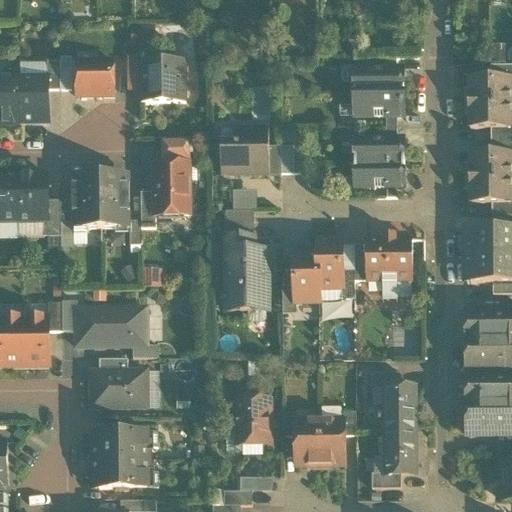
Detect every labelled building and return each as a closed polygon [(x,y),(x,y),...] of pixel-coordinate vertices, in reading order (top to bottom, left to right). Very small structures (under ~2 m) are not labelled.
[(131,27),(131,52),(149,52),(149,27),(131,27)] [(492,47),(492,66),(506,66),(506,47),(492,47)] [(129,94),(141,94),(140,64),(140,58),(128,58),(129,94)] [(141,106),(186,106),(186,64),(140,64),(141,94),(141,106)] [(21,66),(21,81),(48,81),(47,65),(21,66)] [(49,81),(49,94),(61,93),(60,72),(60,65),(47,65),(48,81),(49,81)] [(77,100),(115,100),(114,65),(77,65),(77,100)] [(511,82),(511,68),(491,68),(491,80),(511,80),(511,82)] [(354,73),(355,96),(404,95),(403,79),(400,72),(383,73),(383,71),(374,71),(374,73),(354,73)] [(60,72),(61,93),(72,93),(72,72),(60,72)] [(465,100),(465,106),(511,106),(511,82),(511,80),(491,80),(469,80),(470,92),(470,100),(465,100)] [(0,127),(21,127),(21,81),(0,81),(0,127)] [(48,81),(21,81),(21,127),(49,127),(49,94),(49,81),(48,81)] [(404,112),(404,95),(355,96),(355,119),(375,119),(375,121),(383,121),(383,119),(400,119),(404,112)] [(511,129),(511,106),(465,106),(465,112),(470,112),(470,120),(470,131),(491,131),(511,131),(511,129)] [(491,131),(491,143),(511,143),(511,129),(511,131),(491,131)] [(221,179),(270,179),(269,150),(269,130),(234,130),(234,146),(221,146),(221,179)] [(355,143),(355,166),(404,166),(404,149),(400,143),(383,143),(383,141),(375,141),(375,143),(355,143)] [(511,143),(491,143),(491,155),(511,155),(511,157),(511,143)] [(162,165),(188,165),(188,155),(183,155),(183,146),(162,146),(162,165)] [(270,179),(281,179),(281,177),(281,150),(269,150),(270,179)] [(281,177),(294,177),(293,150),(281,150),(281,177)] [(305,150),(293,150),(294,177),(305,177),(305,150)] [(466,175),(466,181),(511,181),(511,157),(511,155),(491,155),(470,155),(470,167),(471,175),(466,175)] [(404,182),(404,166),(355,166),(355,190),(375,189),(375,191),(384,191),(384,189),(401,189),(404,182)] [(156,219),(189,219),(188,168),(155,168),(156,196),(156,219)] [(118,176),(101,177),(102,233),(130,232),(129,186),(118,186),(118,176)] [(0,225),(18,225),(18,177),(0,177),(0,225)] [(47,177),(18,177),(18,225),(44,225),(47,225),(47,204),(47,177)] [(88,233),(102,233),(101,177),(84,177),(84,187),(73,187),(73,225),(74,233),(88,233)] [(511,204),(511,181),(466,181),(466,187),(471,187),(471,195),(471,206),(492,206),(511,206),(511,204)] [(233,194),(233,215),(254,215),(257,215),(256,194),(233,194)] [(142,225),(142,232),(156,232),(156,219),(156,196),(142,196),(142,225)] [(492,206),(492,218),(511,218),(511,203),(511,204),(511,206),(492,206)] [(44,225),(44,240),(62,240),(61,225),(61,204),(47,204),(47,225),(44,225)] [(226,241),(255,241),(254,215),(233,215),(226,215),(226,241)] [(511,218),(492,218),(492,230),(511,229),(511,218)] [(0,242),(19,243),(18,225),(0,225),(0,242)] [(44,225),(18,225),(19,243),(44,242),(44,240),(44,225)] [(62,249),(74,249),(74,233),(73,225),(61,225),(62,240),(62,249)] [(130,225),(130,249),(142,249),(142,232),(142,225),(130,225)] [(466,230),(467,258),(511,257),(511,229),(492,230),(466,230)] [(88,233),(74,233),(74,249),(88,249),(88,233)] [(367,285),(382,284),(382,278),(397,278),(397,284),(411,284),(413,284),(412,267),(412,243),(396,243),(396,238),(383,238),(383,243),(367,243),(367,249),(367,271),(367,284),(367,285)] [(226,241),(226,273),(269,272),(269,254),(255,254),(255,241),(226,241)] [(424,242),(412,243),(412,267),(424,267),(424,242)] [(318,257),(319,291),(342,291),(343,291),(343,275),(342,249),(342,243),(318,243),(318,257)] [(342,249),(343,275),(343,291),(342,291),(342,303),(355,303),(355,284),(355,275),(355,249),(342,249)] [(355,249),(355,271),(367,271),(367,249),(355,249)] [(296,305),(319,305),(319,291),(318,257),(295,257),(295,289),(295,305),(296,305)] [(511,257),(467,258),(467,286),(493,286),(511,285),(511,257)] [(121,275),(128,287),(139,280),(131,268),(121,275)] [(355,284),(367,284),(367,271),(355,271),(355,275),(355,284)] [(142,272),(142,292),(166,292),(165,272),(142,272)] [(226,315),(249,315),(267,315),(269,315),(269,289),(266,289),(266,274),(269,274),(269,272),(226,273),(226,294),(223,299),(223,306),(226,310),(226,315)] [(411,296),(411,284),(397,284),(397,278),(382,278),(382,284),(383,296),(386,300),(408,300),(411,296)] [(493,298),(511,297),(511,285),(493,286),(493,298)] [(283,317),(297,317),(296,305),(295,305),(295,289),(283,289),(283,317)] [(342,303),(342,291),(319,291),(319,305),(342,304),(342,303)] [(63,307),(63,335),(77,335),(76,313),(77,313),(77,305),(63,305),(63,307)] [(48,335),(63,335),(63,307),(48,307),(48,321),(48,335)] [(468,350),(468,375),(511,375),(511,310),(467,311),(468,337),(465,340),(465,347),(468,350)] [(77,335),(77,351),(133,350),(147,350),(146,349),(146,312),(77,313),(76,313),(77,335)] [(267,323),(267,315),(249,315),(249,323),(252,326),(264,326),(267,323)] [(0,369),(25,369),(24,321),(0,321),(0,369)] [(48,321),(24,321),(25,369),(49,369),(48,335),(48,321)] [(147,350),(133,350),(133,362),(159,362),(159,349),(146,349),(147,350)] [(99,375),(128,374),(128,362),(99,363),(99,375)] [(92,412),(148,412),(147,374),(128,374),(99,375),(91,375),(92,412)] [(160,374),(147,374),(148,412),(160,411),(160,374)] [(511,375),(468,375),(468,401),(465,404),(465,411),(468,413),(468,439),(511,439),(511,375)] [(373,391),(386,391),(386,390),(401,390),(401,376),(372,376),(372,391),(373,391)] [(386,409),(386,434),(415,434),(415,390),(401,390),(386,390),(386,391),(386,409)] [(373,410),(386,409),(386,391),(373,391),(373,410)] [(177,397),(177,411),(191,411),(191,397),(177,397)] [(235,403),(235,430),(235,431),(240,431),(241,449),(243,449),(271,448),(271,429),(269,429),(269,420),(271,420),(271,402),(235,403)] [(284,440),(296,440),(296,424),(297,424),(297,416),(284,416),(284,440)] [(344,424),(344,440),(356,439),(356,416),(343,416),(343,424),(344,424)] [(297,469),(321,469),(320,424),(297,424),(296,424),(296,440),(297,469)] [(343,424),(320,424),(321,469),(345,469),(344,440),(344,424),(343,424)] [(227,449),(241,449),(240,431),(235,431),(235,430),(226,430),(227,449)] [(115,436),(99,436),(99,446),(94,446),(94,464),(148,464),(148,451),(158,451),(158,436),(147,436),(128,436),(128,434),(115,434),(115,436)] [(415,478),(415,434),(386,434),(387,459),(387,477),(387,479),(401,478),(415,478)] [(0,511),(7,511),(8,491),(8,444),(0,444),(0,511)] [(244,457),(243,449),(241,449),(227,449),(227,457),(244,457)] [(372,459),(372,477),(387,477),(387,459),(372,459)] [(511,501),(511,463),(503,464),(503,502),(511,501)] [(94,464),(94,482),(99,482),(99,492),(115,492),(115,494),(129,494),(129,492),(148,491),(158,491),(158,476),(148,476),(148,464),(94,464)] [(372,477),(372,492),(401,492),(401,478),(387,479),(387,477),(372,477)] [(240,481),(240,495),(252,495),(268,494),(274,480),(240,481)] [(213,492),(213,509),(224,509),(224,495),(224,492),(213,492)] [(224,495),(224,509),(241,509),(252,509),(252,495),(240,495),(224,495)]
